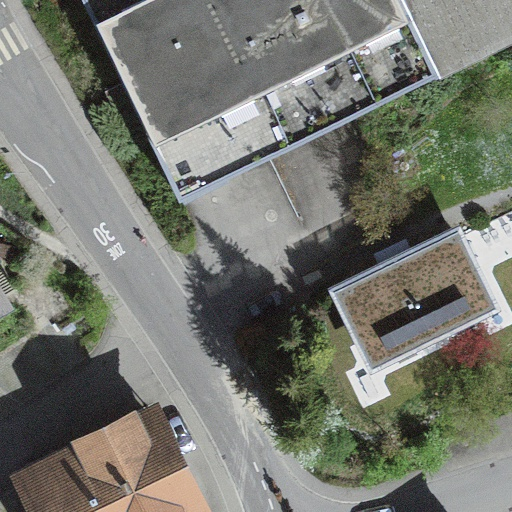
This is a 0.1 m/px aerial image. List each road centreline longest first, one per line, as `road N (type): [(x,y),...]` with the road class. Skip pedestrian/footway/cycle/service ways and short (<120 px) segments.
road 1 (residential): [(0,70),(180,333)]
road 2 (residential): [(180,333),(0,457)]
road 3 (residential): [(180,333),(256,462),(276,511)]
